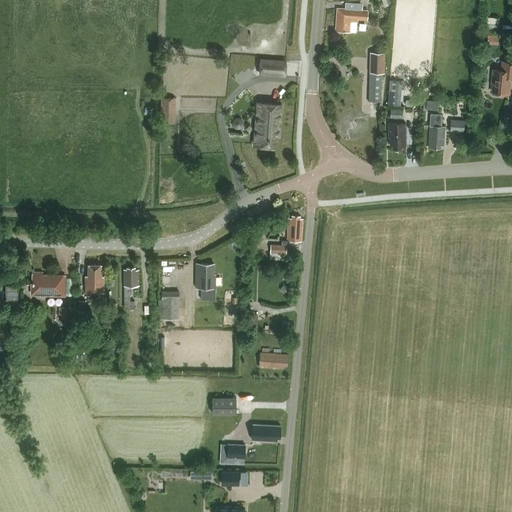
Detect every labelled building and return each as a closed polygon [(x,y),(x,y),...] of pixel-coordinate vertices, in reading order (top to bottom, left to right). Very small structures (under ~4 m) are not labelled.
[(337,7),(335,29),(350,30),(356,31),(357,22),(358,18),(367,19),(368,9),(337,7)] [(484,33),(484,43),(498,43),(498,33),(484,33)] [(370,73),(383,73),(385,73),(385,52),(370,52),(369,72),(370,72),(370,73)] [(260,59),(259,71),(286,73),(287,61),(260,59)] [(511,78),(511,62),(502,61),(501,70),(493,70),(492,79),(494,80),(493,93),(509,95),(511,79),(511,78)] [(382,100),(383,73),(370,73),(369,100),(382,100)] [(174,122),(174,97),(162,97),(162,122),(174,122)] [(441,108),(441,99),(428,99),(428,108),(441,108)] [(254,142),(274,144),(275,134),(278,134),(280,102),(257,100),(254,142)] [(403,109),(391,109),(390,116),(403,117),(403,109)] [(445,125),(442,125),(442,114),(431,114),(429,147),(440,147),(440,144),(444,145),(445,125)] [(451,119),(450,130),(464,131),(465,120),(451,119)] [(402,146),(406,146),(405,122),(389,122),(389,137),(390,137),(390,145),(392,145),(392,148),(402,148),(402,146)] [(288,217),(286,244),(271,243),(270,251),(275,251),(283,252),(286,252),(296,253),(297,240),(302,241),(303,218),(301,218),(301,215),(292,214),(292,217),(288,217)] [(103,291),(103,275),(101,274),(101,262),(89,262),(88,274),(86,274),(86,291),(103,291)] [(197,262),(196,286),(201,286),(215,286),(215,273),(213,273),(213,262),(197,262)] [(126,268),(124,268),(124,284),(139,284),(139,268),(136,268),(136,265),(126,266),(126,268)] [(65,294),(65,274),(42,273),(42,271),(33,270),(32,291),(41,291),(41,294),(65,294)] [(215,286),(201,286),(201,299),(215,299),(215,286)] [(19,318),(19,289),(7,288),(7,318),(19,318)] [(158,298),(158,317),(174,317),(174,298),(179,298),(179,290),(162,290),(162,298),(158,298)] [(86,300),(78,299),(78,309),(86,310),(86,300)] [(71,306),(59,306),(59,314),(61,314),(61,323),(71,323),(71,306)] [(245,326),(257,327),(258,314),(245,314),(245,326)] [(287,365),(288,354),(260,352),(258,366),(284,368),(284,365),(287,365)] [(12,357),(2,360),(6,370),(16,366),(12,357)] [(213,413),(235,413),(235,397),(213,397),(213,413)] [(281,423),(252,422),(252,438),(277,439),(277,435),(280,435),(281,423)] [(245,458),(245,444),(227,443),(227,457),(245,458)] [(216,477),(215,468),(203,469),(204,478),(216,477)] [(222,472),(222,484),(239,484),(239,472),(222,472)]
